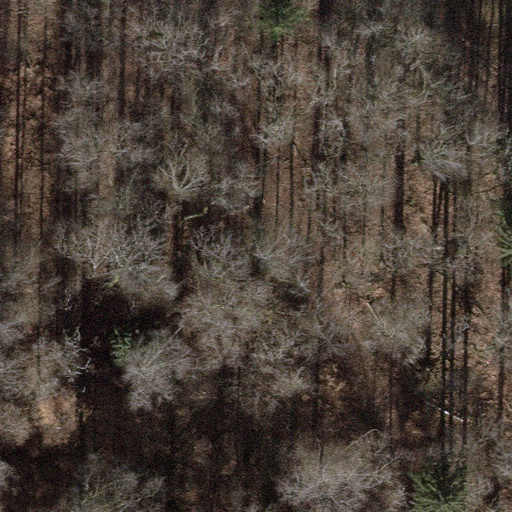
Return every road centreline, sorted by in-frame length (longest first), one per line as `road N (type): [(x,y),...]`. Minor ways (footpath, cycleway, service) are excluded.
road 1 (track): [(442,511),(301,249),(192,0)]
road 2 (track): [(354,0),(511,107)]
